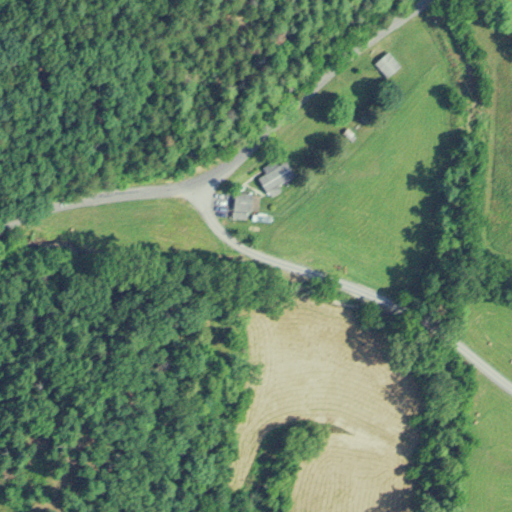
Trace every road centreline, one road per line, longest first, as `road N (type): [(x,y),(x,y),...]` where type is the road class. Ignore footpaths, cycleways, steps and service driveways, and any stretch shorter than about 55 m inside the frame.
road 1 (residential): [(511,393),(402,312),(232,246),(207,221),(199,193)]
road 2 (residential): [(199,193),(329,77),(436,0)]
road 3 (residential): [(0,234),(78,207),(199,193)]
